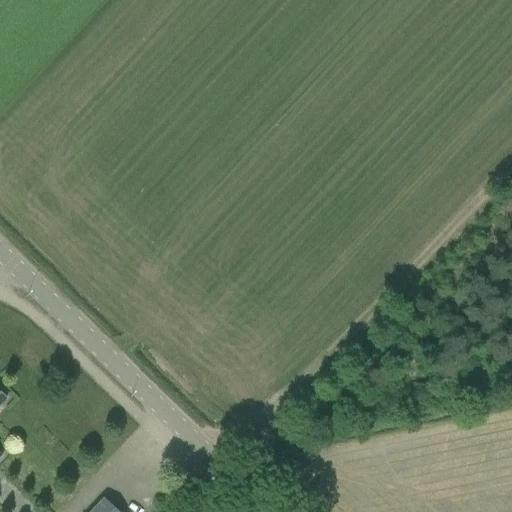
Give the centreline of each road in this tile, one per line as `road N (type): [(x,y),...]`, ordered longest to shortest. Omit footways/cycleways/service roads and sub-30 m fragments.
road 1 (track): [(208,458),(361,328),(511,167)]
road 2 (tertiary): [(266,511),(0,257)]
